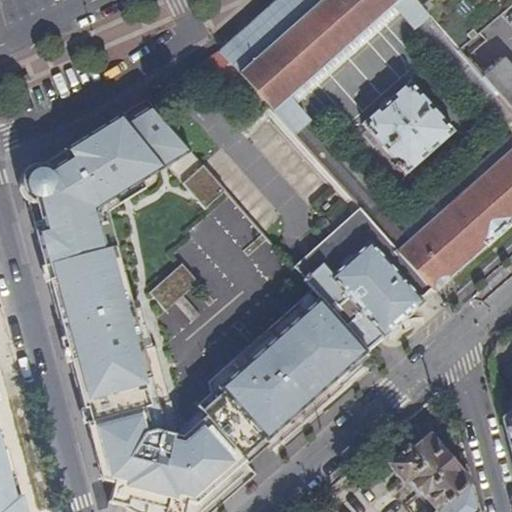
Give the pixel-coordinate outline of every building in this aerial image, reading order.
[(413,25),(417,22),(427,13),(415,0),(278,0),(277,1),(221,51),(248,82),(292,132),(303,122),(306,118),(286,95),(391,1),(413,25)] [(511,0),(415,0),(427,13),(459,50),(482,29),(511,0)] [(427,13),(417,22),(511,130),(511,109),(484,78),(459,50),(427,13)] [(193,70),(222,103),(248,82),(221,51),(193,70)] [(511,63),(507,58),(484,78),(511,109),(511,63)] [(457,115),(416,69),(367,110),(409,158),(457,115)] [(175,434),(177,426),(155,344),(150,346),(143,348),(131,303),(123,273),(116,275),(94,210),(140,181),(190,150),(145,99),(105,124),(55,156),(43,164),(36,164),(30,167),(21,190),(23,196),(28,201),(34,224),(46,266),(50,265),(54,280),(50,281),(83,404),(85,409),(88,408),(92,422),(88,422),(104,481),(115,484),(111,502),(127,506),(129,507),(130,501),(167,509),(165,511),(185,511),(188,501),(198,504),(245,460),(206,416),(183,437),(175,434)] [(369,218),(379,209),(303,122),(292,132),(358,206),(369,218)] [(406,240),(511,146),(511,133),(400,233),(406,240)] [(400,233),(379,209),(369,218),(430,286),(432,288),(511,217),(511,146),(406,240),(400,233)] [(205,208),(225,190),(202,164),(182,183),(205,208)] [(21,190),(30,167),(25,171),(21,177),(20,183),(21,190)] [(94,210),(116,275),(123,273),(106,211),(144,187),(140,181),(94,210)] [(369,218),(358,206),(292,264),(314,290),(358,340),(366,349),(421,299),(418,295),(430,286),(369,218)] [(182,263),(149,292),(166,310),(198,281),(182,263)] [(206,416),(245,460),(366,349),(358,340),(314,290),(210,382),(213,392),(198,406),(201,410),(206,416)] [(138,301),(131,303),(143,348),(150,346),(138,301)] [(183,437),(206,416),(201,410),(181,428),(177,426),(175,434),(183,437)] [(511,413),(503,422),(511,454),(511,413)] [(0,511),(24,511),(21,499),(13,502),(8,482),(16,479),(9,451),(7,452),(2,453),(0,443),(0,435),(2,435),(0,425),(0,511)] [(479,511),(471,482),(464,474),(427,435),(410,451),(406,448),(387,465),(412,492),(415,489),(421,495),(424,492),(438,508),(434,511),(479,511)] [(21,499),(16,479),(8,482),(13,502),(21,499)] [(127,506),(126,509),(131,511),(165,511),(167,509),(130,501),(129,507),(127,506)]
